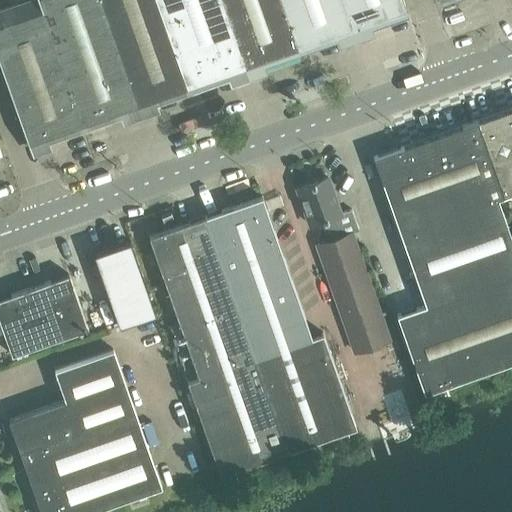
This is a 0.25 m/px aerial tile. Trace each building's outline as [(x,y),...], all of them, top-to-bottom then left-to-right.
[(85,128),(39,0),(20,0),(0,7),(0,60),(30,147),(85,128)] [(39,0),(85,128),(139,109),(100,0),(39,0)] [(161,0),(100,0),(139,109),(193,89),(161,0)] [(221,0),(161,0),(193,89),(247,71),(221,0)] [(221,0),(247,71),(301,51),(283,0),(221,0)] [(343,0),(283,0),(301,51),(354,33),(343,0)] [(404,0),(343,0),(354,33),(409,13),(404,0)] [(374,156),(401,231),(497,197),(511,191),(511,107),(397,148),(397,149),(382,154),(382,153),(374,156)] [(328,176),(298,187),(311,224),(321,221),(328,240),(318,243),(355,351),(363,348),(363,347),(381,340),(382,341),(389,339),(352,232),(359,229),(352,209),(341,212),(328,176)] [(222,210),(206,216),(256,356),(312,336),(262,195),(222,209),(222,210)] [(410,257),(426,304),(511,273),(511,239),(510,234),(497,197),(401,231),(405,241),(406,241),(411,256),(410,257)] [(187,221),(149,235),(176,310),(164,314),(166,322),(178,318),(180,321),(170,325),(174,337),(173,337),(182,364),(191,361),(182,334),(184,333),(199,376),(190,380),(189,379),(187,379),(221,473),(289,449),(256,356),(206,216),(187,223),(187,221)] [(119,325),(156,312),(130,240),(94,252),(98,262),(119,325)] [(6,335),(12,349),(10,350),(12,354),(88,327),(69,273),(68,274),(68,275),(51,281),(51,280),(12,293),(12,294),(0,298),(0,320),(5,335),(6,335)] [(511,273),(426,304),(416,307),(417,308),(402,314),(401,312),(398,314),(425,391),(511,360),(511,273)] [(322,333),(312,336),(256,356),(289,449),(356,425),(323,331),(321,332),(322,333)] [(55,368),(66,398),(9,418),(42,511),(86,511),(162,485),(113,348),(55,368)]
